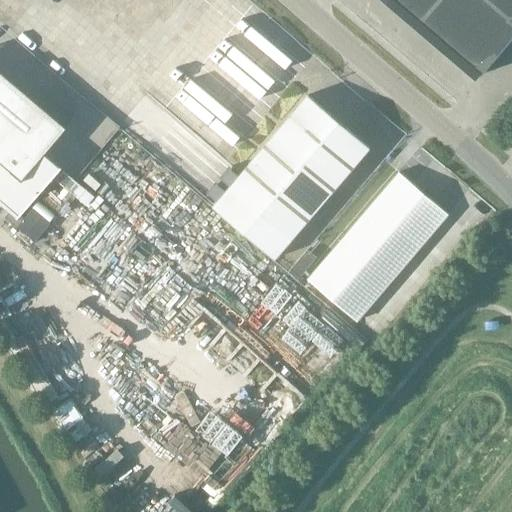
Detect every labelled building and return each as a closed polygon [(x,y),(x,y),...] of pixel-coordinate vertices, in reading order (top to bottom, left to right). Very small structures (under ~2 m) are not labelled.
[(438,0),(392,0),(419,23),(438,0)] [(490,2),(487,0),(438,0),(419,23),(450,49),(490,2)] [(511,0),(487,0),(490,2),(511,20),(511,0)] [(511,20),(490,2),(450,49),(481,75),(511,38),(511,20)] [(183,110),(191,100),(133,54),(110,83),(154,118),(169,99),(183,110)] [(60,167),(55,162),(43,152),(65,126),(49,113),(0,71),(0,205),(9,213),(5,217),(16,227),(23,219),(18,216),(50,178),(60,167)] [(197,72),(190,80),(231,117),(239,108),(197,72)] [(256,101),(263,93),(240,73),(232,82),(256,101)] [(274,259),(369,148),(307,96),(212,207),(274,259)] [(356,322),(448,215),(398,173),(307,280),(356,322)] [(237,424),(229,433),(252,453),(260,444),(237,424)] [(224,439),(215,450),(225,458),(234,447),(224,439)]
